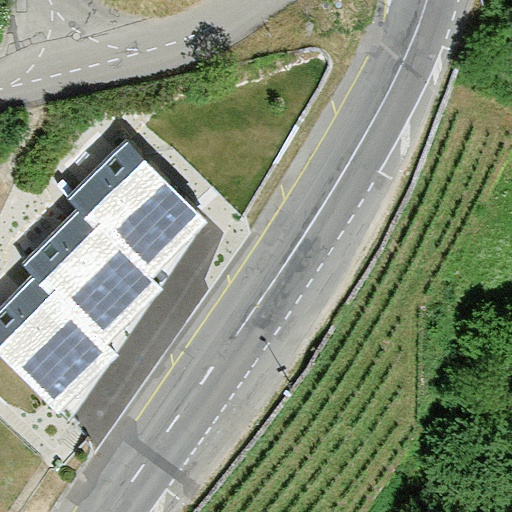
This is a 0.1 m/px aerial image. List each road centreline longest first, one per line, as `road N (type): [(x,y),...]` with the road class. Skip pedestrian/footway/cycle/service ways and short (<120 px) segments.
road 1 (tertiary): [(424,0),(386,95),(266,292),(107,511)]
road 2 (residential): [(243,0),(193,31),(64,72)]
